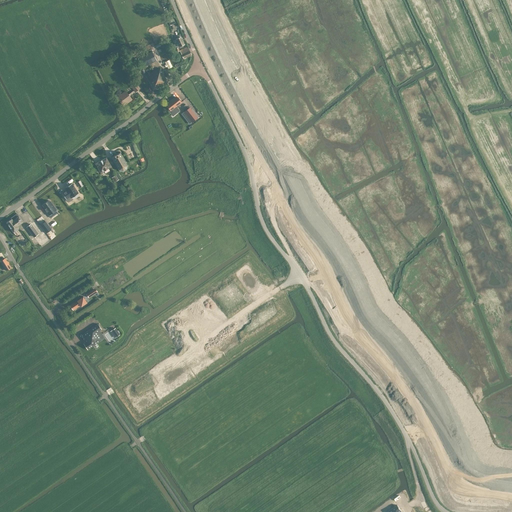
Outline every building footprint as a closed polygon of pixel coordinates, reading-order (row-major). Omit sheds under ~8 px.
[(161,27),(167,25),(164,17),(150,23),(154,35),(163,32),(161,27)] [(172,35),(173,37),(176,45),(178,44),(180,43),(181,43),(185,41),(181,33),(181,34),(180,31),(178,32),(177,32),(176,33),(175,33),(173,34),(172,35)] [(188,43),(182,46),(180,47),(183,55),(192,51),(188,43)] [(139,55),(143,64),(149,61),(145,52),(139,55)] [(160,65),(153,69),(160,83),(168,79),(160,65)] [(153,86),(160,83),(153,69),(146,72),(153,86)] [(136,89),(140,85),(135,79),(131,83),(136,89)] [(129,98),(132,96),(126,88),(117,94),(122,101),(128,97),(129,98)] [(177,94),(167,102),(171,107),(170,108),(173,112),(180,107),(176,103),(181,99),(177,94)] [(190,104),(184,108),(189,114),(186,116),(190,121),(198,114),(190,104)] [(136,151),(134,138),(127,139),(129,153),(136,151)] [(125,166),(126,167),(127,166),(126,165),(127,163),(128,163),(129,162),(127,162),(126,159),(126,158),(126,157),(125,158),(124,156),(125,155),(124,155),(123,155),(122,153),(123,153),(123,152),(122,152),(120,150),(121,150),(121,149),(120,149),(119,148),(118,149),(119,150),(117,151),(117,150),(114,151),(114,152),(113,153),(112,152),(112,153),(112,154),(111,154),(112,155),(112,154),(114,157),(113,158),(114,158),(115,160),(115,161),(116,161),(117,163),(117,164),(118,164),(119,166),(119,167),(120,168),(120,167),(122,167),(122,168),(123,168),(123,167),(125,166)] [(107,154),(96,160),(101,169),(105,167),(106,169),(110,167),(109,165),(111,163),(110,161),(107,154)] [(67,187),(62,190),(68,199),(73,196),(71,195),(79,190),(72,180),(65,185),(67,187)] [(49,197),(43,201),(44,203),(43,204),(49,212),(51,214),(58,209),(56,207),(57,207),(51,198),(50,199),(49,197)] [(19,226),(17,224),(24,219),(18,211),(12,215),(13,216),(7,220),(16,232),(18,231),(16,228),(19,226)] [(46,218),(41,222),(47,230),(51,226),(46,218)] [(32,220),(28,223),(35,233),(39,230),(32,220)] [(7,268),(12,265),(6,256),(1,259),(7,268)] [(83,293),(70,302),(73,307),(81,302),(81,303),(87,299),(83,293)] [(98,321),(82,332),(84,335),(86,339),(84,340),(88,346),(102,336),(97,329),(102,326),(98,321)] [(398,501),(388,508),(390,511),(403,511),(404,511),(402,509),(401,506),(398,501)]
